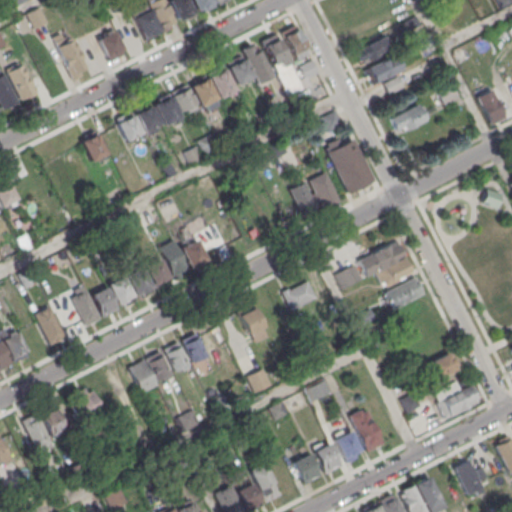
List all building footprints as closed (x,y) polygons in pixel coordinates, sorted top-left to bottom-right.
[(159,27),(146,2),(150,0),(162,0),(173,20),(159,27)] [(177,20),(167,0),(186,0),(193,12),(177,20)] [(196,10),(191,0),(210,0),(212,2),(196,10)] [(33,27),(26,14),(37,8),(44,21),(33,27)] [(142,38),(132,17),(147,10),(158,30),(142,38)] [(293,59),(280,32),(293,25),(307,53),(293,59)] [(106,59),(96,38),(111,30),(122,51),(106,59)] [(281,85),(259,41),(274,33),(296,77),(281,85)] [(69,78),(51,43),(68,35),(84,67),(74,72),(75,75),(69,78)] [(359,62),(353,50),(382,36),(387,48),(359,62)] [(256,81),(240,49),(250,44),(253,51),(258,48),(271,73),(256,81)] [(369,84),(362,70),(396,53),(403,67),(369,84)] [(234,84),(225,66),(241,58),(250,76),(234,84)] [(303,78),(297,65),(309,59),(316,71),(303,78)] [(5,72),(20,64),(35,91),(20,100),(5,72)] [(216,96),(206,76),(222,68),(232,88),(216,96)] [(0,73),(15,100),(0,108),(0,73)] [(387,94),(381,83),(396,75),(402,86),(387,94)] [(198,105),(188,85),(204,77),(214,97),(198,105)] [(443,105),(435,89),(448,82),(457,98),(443,105)] [(176,110),(167,92),(184,84),(193,102),(176,110)] [(488,122),(475,95),(489,88),(503,115),(488,122)] [(162,123),(152,104),(167,96),(177,115),(162,123)] [(395,132),(387,118),(417,103),(424,117),(395,132)] [(142,130),(133,112),(149,104),(158,122),(142,130)] [(326,130),(319,117),(333,110),(340,123),(326,130)] [(123,140),(114,122),(131,113),(140,131),(123,140)] [(240,136),(234,125),(244,120),(249,132),(240,136)] [(219,147),(214,136),(226,130),(232,141),(219,147)] [(88,160),(78,140),(94,132),(104,152),(88,160)] [(202,156),(194,141),(208,134),(216,149),(202,156)] [(344,192),(324,152),(350,139),(371,179),(344,192)] [(271,157),(266,147),(279,140),(284,151),(271,157)] [(188,164),(181,152),(192,146),(199,158),(188,164)] [(54,184),(71,176),(58,148),(41,155),(54,184)] [(165,176),(159,164),(167,160),(173,171),(165,176)] [(288,188),(301,213),(315,206),(313,202),(316,201),(320,208),(336,200),(322,172),(306,180),(312,191),(308,193),(301,181),(288,188)] [(0,204),(0,180),(4,178),(14,197),(0,204)] [(480,202),(481,200),(485,188),(499,192),(495,206),(494,207),(480,202)] [(20,249),(14,238),(23,233),(29,244),(20,249)] [(184,268),(170,240),(156,247),(170,275),(184,268)] [(189,268),(178,248),(194,240),(205,260),(189,268)] [(364,276),(355,260),(393,240),(402,255),(364,276)] [(2,258),(0,253),(0,245),(8,241),(14,252),(2,258)] [(152,286),(141,265),(157,257),(167,277),(152,286)] [(383,287),(375,272),(402,257),(410,272),(383,287)] [(340,288),(332,273),(351,263),(359,278),(340,288)] [(134,294),(123,274),(139,266),(149,286),(134,294)] [(22,286),(15,273),(24,269),(30,281),(22,286)] [(115,304),(104,283),(120,275),(131,295),(115,304)] [(391,307),(382,291),(413,275),(421,291),(391,307)] [(287,309),(279,292),(305,280),(313,296),(287,309)] [(99,316),(88,294),(103,286),(115,308),(99,316)] [(82,324),(68,297),(83,289),(97,317),(82,324)] [(58,332),(76,330),(71,301),(54,304),(58,332)] [(45,343),(31,314),(46,306),(61,334),(45,343)] [(250,341),(237,315),(252,308),(265,334),(250,341)] [(359,323),(355,314),(369,308),(373,316),(359,323)] [(10,361),(0,340),(0,337),(13,331),(25,354),(10,361)] [(190,361),(179,339),(192,333),(203,354),(190,361)] [(161,348),(175,341),(186,364),(172,371),(161,348)] [(0,366),(8,362),(0,347),(0,366)] [(143,358),(157,351),(168,373),(154,380),(143,358)] [(455,368),(447,352),(424,364),(432,380),(455,368)] [(127,366),(140,360),(151,381),(138,388),(127,366)] [(252,390),(245,377),(260,369),(267,382),(252,390)] [(118,406),(106,378),(91,384),(103,412),(118,406)] [(310,400),(304,388),(322,380),(328,391),(310,400)] [(75,424),(61,397),(86,384),(100,411),(75,424)] [(443,418),(435,402),(468,384),(477,400),(443,418)] [(272,418),(267,407),(279,401),(285,412),(272,418)] [(50,438),(36,411),(51,404),(65,431),(50,438)] [(347,415),(366,451),(382,442),(362,406),(347,415)] [(18,419),(33,449),(48,442),(33,412),(18,419)] [(184,430),(178,420),(189,414),(195,424),(184,430)] [(0,429),(12,453),(27,445),(15,422),(0,429)] [(343,459),(332,438),(348,430),(359,451),(343,459)] [(511,469),(509,471),(494,443),(508,436),(511,443),(511,469)] [(0,463),(8,461),(0,442),(0,463)] [(322,472),(311,451),(328,443),(339,464),(322,472)] [(302,483),(291,461),(307,453),(318,474),(302,483)] [(466,493),(452,466),(466,458),(480,486),(466,493)] [(262,501),(247,470),(262,462),(278,493),(262,501)] [(429,511),(426,511),(412,483),(426,476),(442,506),(429,511)] [(244,511),(233,490),(249,482),(260,503),(244,511)] [(110,508),(102,492),(116,484),(124,500),(110,508)] [(406,511),(396,492),(411,485),(424,511),(406,511)] [(222,511),(240,511),(227,486),(212,494),(222,511)] [(381,511),(377,504),(393,496),(401,511),(381,511)] [(177,511),(176,509),(191,501),(196,511),(177,511)]
